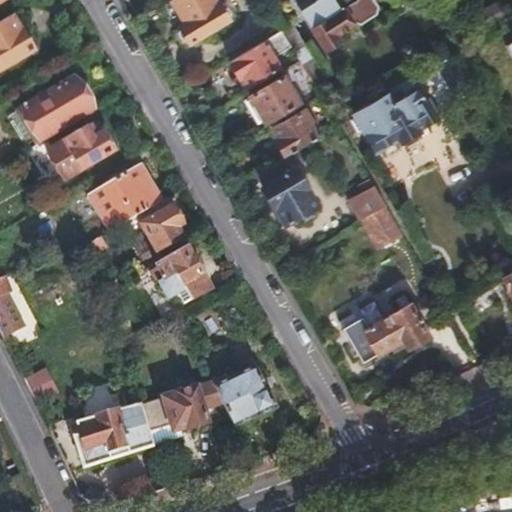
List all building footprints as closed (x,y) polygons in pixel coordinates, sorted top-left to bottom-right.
[(208,0),(173,0),(166,5),(176,21),(171,24),(186,47),(223,24),(208,0)] [(305,0),(295,6),(310,32),(356,4),(353,0),(305,0)] [(363,0),(356,4),(310,32),(322,54),(340,43),(337,38),(353,29),(356,34),(384,17),(373,0),(363,0)] [(9,20),(19,38),(29,32),(18,14),(9,20)] [(0,69),(28,53),(19,38),(9,20),(8,19),(0,23),(0,69)] [(278,32),(224,64),(235,81),(239,79),(243,86),(273,68),(268,60),(288,48),(286,45),(278,32)] [(289,50),(297,63),(309,55),(302,43),(289,50)] [(245,97),(260,122),(293,103),(279,77),(245,97)] [(41,142),(88,113),(69,80),(21,108),(41,142)] [(387,103),(379,90),(347,109),(372,150),(436,114),(425,95),(419,98),(414,88),(387,103)] [(254,126),(260,122),(245,97),(239,101),(254,126)] [(279,156),(313,136),(298,111),(269,128),(274,137),(269,140),(279,156)] [(60,141),(53,145),(42,152),(59,182),(78,172),(109,154),(92,123),(60,141)] [(258,187),(291,168),(284,156),(251,174),(258,187)] [(83,195),(105,232),(143,210),(159,201),(138,164),(83,195)] [(291,168),(258,187),(281,226),(298,217),(306,212),(313,208),(291,168)] [(353,185),(358,193),(370,186),(366,178),(353,185)] [(345,201),(347,204),(356,219),(382,205),(373,189),(370,186),(358,193),(345,201)] [(177,226),(162,199),(159,201),(143,210),(149,220),(137,227),(152,255),(176,241),(170,230),(177,226)] [(356,219),(360,226),(374,248),(400,234),(382,205),(356,219)] [(306,212),(298,217),(301,222),(309,217),(306,212)] [(170,230),(176,241),(184,237),(177,226),(170,230)] [(183,246),(150,265),(157,278),(153,280),(164,299),(174,294),(180,304),(206,290),(183,246)] [(511,270),(496,279),(511,307),(511,270)] [(4,274),(0,276),(0,331),(3,338),(26,328),(10,293),(13,292),(4,274)] [(465,295),(450,303),(459,318),(473,311),(465,295)] [(359,334),(373,357),(380,353),(397,343),(402,351),(424,338),(401,298),(391,304),(396,313),(359,334)] [(356,366),(373,357),(359,334),(353,322),(336,332),(356,366)] [(206,336),(195,341),(200,352),(211,347),(206,336)] [(397,343),(380,353),(385,361),(402,351),(397,343)] [(253,367),(209,389),(228,429),(272,408),(253,367)] [(47,369),(25,379),(39,407),(60,397),(47,369)] [(158,407),(144,411),(152,438),(181,429),(182,431),(203,425),(192,386),(155,398),(158,407)] [(147,449),(133,404),(71,425),(75,435),(69,437),(80,470),(147,449)]
